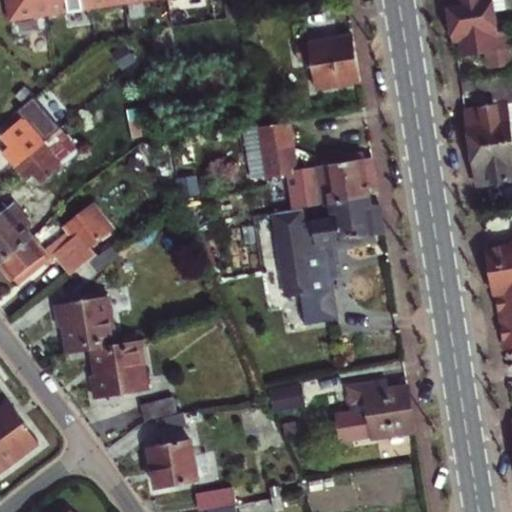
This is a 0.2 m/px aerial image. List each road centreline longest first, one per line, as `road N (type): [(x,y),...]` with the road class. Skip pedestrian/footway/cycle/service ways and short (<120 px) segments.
road 1 (tertiary): [(397,0),(478,511)]
road 2 (residential): [(0,331),(88,449)]
